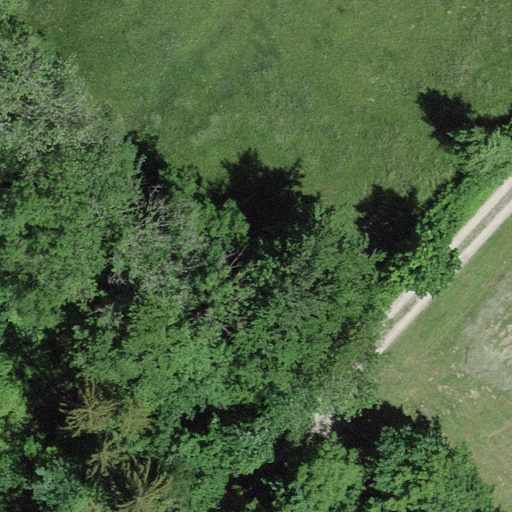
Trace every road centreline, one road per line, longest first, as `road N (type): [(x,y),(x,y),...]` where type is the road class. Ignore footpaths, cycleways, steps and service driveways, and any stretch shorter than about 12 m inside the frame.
road 1 (motorway): [(232,511),(511,55)]
road 2 (motorway): [(252,0),(0,412)]
road 3 (track): [(230,511),(511,195)]
